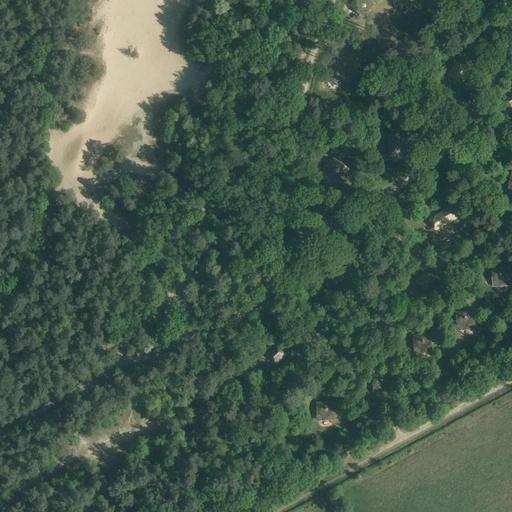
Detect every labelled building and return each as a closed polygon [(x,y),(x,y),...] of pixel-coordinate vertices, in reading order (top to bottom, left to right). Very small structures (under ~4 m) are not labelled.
[(369,0),(354,0),(350,6),(363,16),(373,4),(369,0)] [(467,70),(455,63),(447,75),(459,83),(467,70)] [(327,65),(326,82),(342,83),(343,66),(327,65)] [(511,109),(511,91),(502,100),(511,110),(511,109)] [(403,152),(399,131),(385,134),(390,155),(403,152)] [(346,169),(335,157),(323,169),(335,181),(346,169)] [(458,217),(451,206),(439,213),(446,224),(458,217)] [(343,277),(333,267),(323,277),(333,287),(343,277)] [(511,286),(510,267),(491,269),(493,287),(511,286)] [(434,283),(426,272),(415,280),(423,291),(434,283)] [(475,329),(475,311),(456,312),(457,330),(475,329)] [(432,352),(431,333),(412,334),(413,353),(432,352)] [(285,355),(276,345),(266,354),(274,364),(285,355)] [(390,392),(390,373),(372,373),(372,392),(390,392)] [(335,402),(316,402),(316,420),(334,421),(335,402)]
